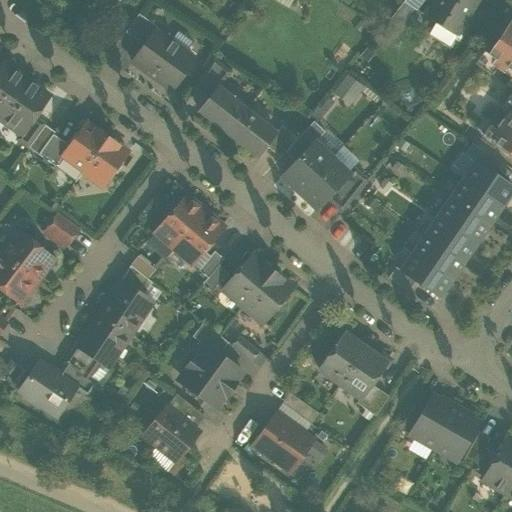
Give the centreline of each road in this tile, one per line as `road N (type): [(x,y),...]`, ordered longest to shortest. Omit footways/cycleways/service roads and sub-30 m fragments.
road 1 (residential): [(0,377),(178,142)]
road 2 (residential): [(205,469),(336,278)]
road 3 (residential): [(178,142),(0,13)]
road 4 (residential): [(336,278),(178,142)]
road 5 (residential): [(464,359),(336,278)]
road 6 (residential): [(110,511),(0,463)]
